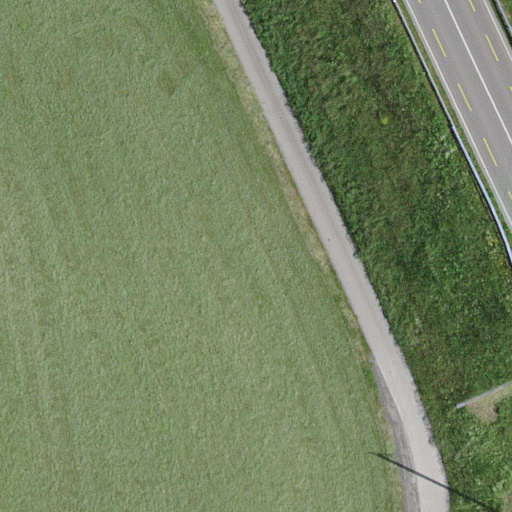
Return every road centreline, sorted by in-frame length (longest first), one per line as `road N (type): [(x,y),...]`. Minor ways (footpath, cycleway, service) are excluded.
road 1 (unclassified): [(430,511),(402,390),(218,0)]
road 2 (primary): [(446,0),(511,140)]
